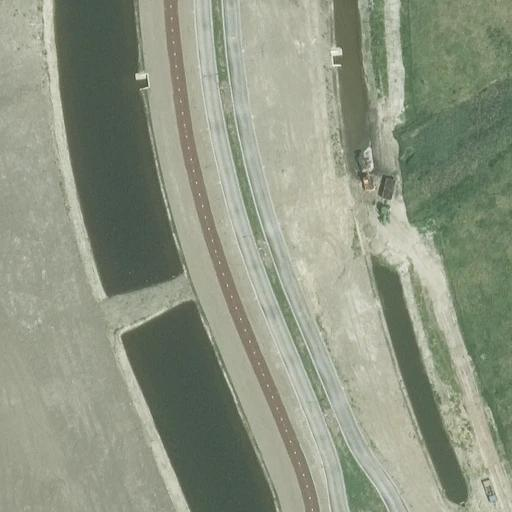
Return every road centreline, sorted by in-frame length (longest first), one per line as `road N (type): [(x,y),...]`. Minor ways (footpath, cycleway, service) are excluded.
road 1 (unclassified): [(397,511),(350,432),(295,295),(246,135),(232,0)]
road 2 (unclassified): [(203,0),(231,198),(324,444),(338,511)]
